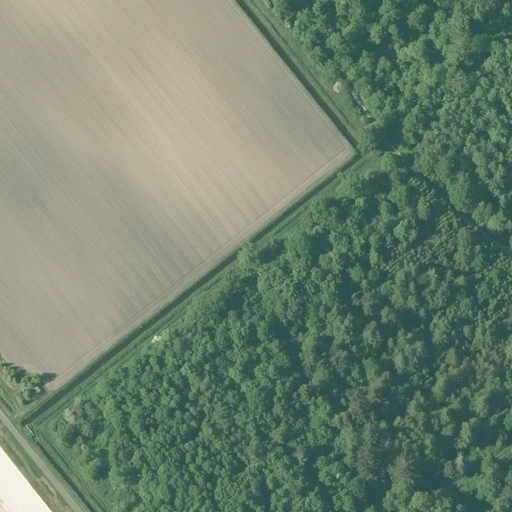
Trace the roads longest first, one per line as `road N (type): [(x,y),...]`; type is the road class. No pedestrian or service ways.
road 1 (track): [(387,145),(261,246),(247,268),(46,420),(45,437),(104,511)]
road 2 (track): [(302,0),(323,51),(387,145),(511,258)]
road 3 (track): [(251,0),(349,126),(376,129)]
road 4 (track): [(401,511),(511,445)]
